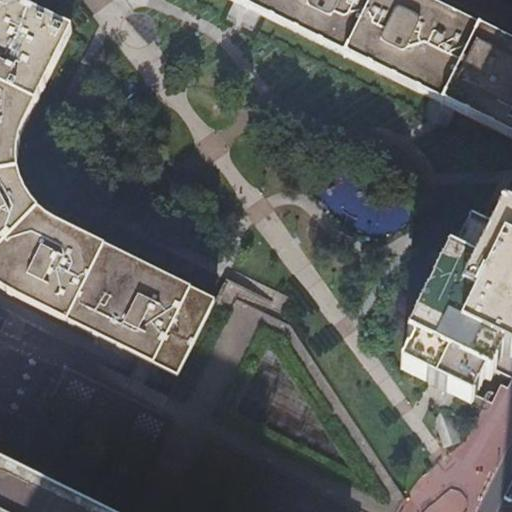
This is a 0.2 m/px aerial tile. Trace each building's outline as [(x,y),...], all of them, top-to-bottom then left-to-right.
[(55,224),(47,220),(37,211),(30,204),(24,195),(20,185),(17,177),(15,168),(15,159),(16,149),(19,138),(24,128),(70,32),(2,0),(0,0),(0,286),(5,290),(18,297),(139,357),(178,376),(214,303),(55,224)] [(231,0),(232,0),(247,7),(264,16),(428,97),(441,103),(458,112),(511,137),(511,47),(416,0),(231,0)] [(511,206),(508,214),(502,212),(489,239),(470,229),(468,233),(460,249),(455,259),(449,255),(446,261),(407,339),(413,342),(401,369),(427,382),(458,398),(470,404),(475,395),(483,378),(489,381),(502,353),(511,357),(511,206)] [(453,451),(467,439),(443,413),(429,425),(453,451)] [(0,511),(102,511),(0,460),(0,511)]
